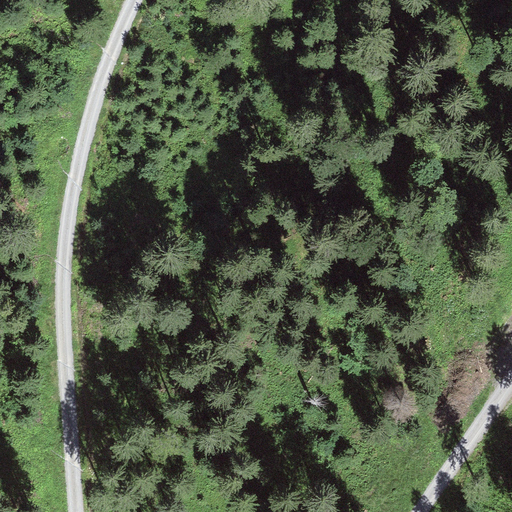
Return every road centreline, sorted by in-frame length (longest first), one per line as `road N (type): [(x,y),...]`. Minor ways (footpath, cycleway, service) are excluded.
road 1 (track): [(137,0),(71,185),(65,289),(74,511)]
road 2 (track): [(417,511),(511,368)]
